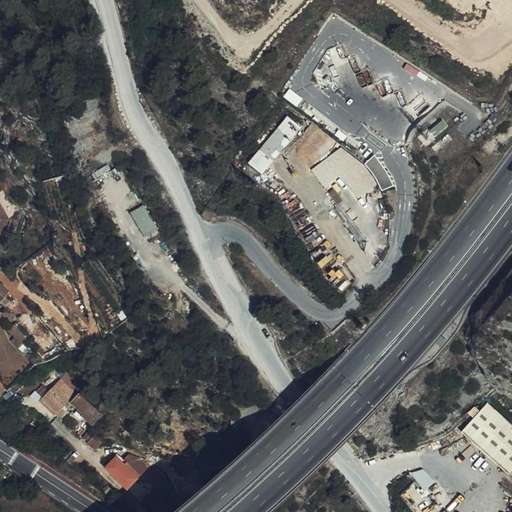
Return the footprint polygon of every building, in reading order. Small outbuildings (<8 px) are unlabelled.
[(249,162),(263,174),(302,127),(288,115),(249,162)] [(327,189),(343,177),(359,199),(379,184),(384,191),(395,182),(375,155),(361,166),(345,144),(312,168),(327,189)] [(129,255),(153,243),(123,188),(100,201),(129,255)] [(0,231),(6,232),(10,216),(0,200),(0,231)] [(2,285),(0,286),(0,306),(4,310),(15,298),(2,285)] [(29,351),(38,339),(21,327),(13,338),(21,344),(29,351)] [(16,349),(25,356),(29,351),(21,344),(16,349)] [(37,400),(48,390),(43,384),(32,394),(37,400)] [(65,417),(82,398),(72,388),(55,406),(65,417)] [(92,418),(99,410),(86,399),(79,407),(84,412),(75,421),(85,431),(95,420),(92,418)] [(510,475),(511,471),(511,426),(488,405),(462,433),(510,475)] [(97,447),(103,453),(113,442),(107,435),(104,437),(98,431),(92,437),(99,444),(97,447)] [(121,463),(118,466),(115,464),(109,470),(134,493),(143,482),(135,475),(138,471),(131,464),(127,468),(121,463)] [(413,474),(425,489),(435,482),(423,466),(413,474)]
